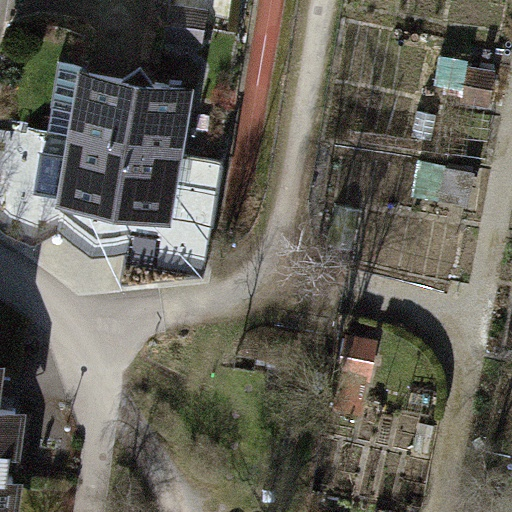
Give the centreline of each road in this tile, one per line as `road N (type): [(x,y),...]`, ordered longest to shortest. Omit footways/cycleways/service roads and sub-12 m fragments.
road 1 (residential): [(0,271),(74,338),(213,307),(267,279),(314,0)]
road 2 (track): [(448,511),(511,159)]
road 3 (unknown): [(477,351),(420,309),(379,293),(267,279)]
